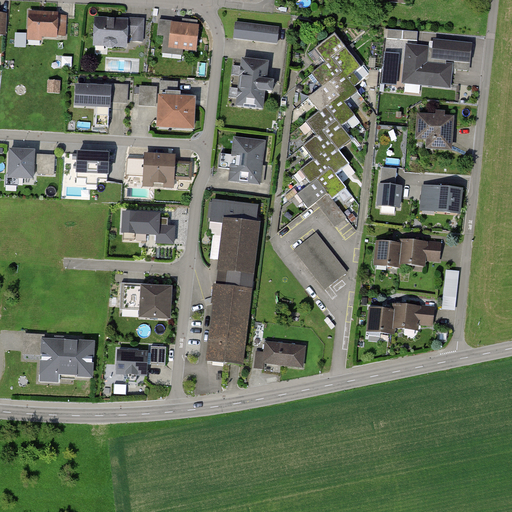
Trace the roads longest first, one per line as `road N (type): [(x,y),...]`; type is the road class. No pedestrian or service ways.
road 1 (residential): [(499,0),(455,360)]
road 2 (residential): [(210,143),(0,134)]
road 3 (tertiary): [(0,411),(174,412)]
road 4 (tertiary): [(174,412),(336,384)]
road 5 (residential): [(342,317),(350,259),(318,218),(282,246)]
road 6 (residential): [(189,270),(174,412)]
road 7 (residential): [(208,9),(222,58),(210,143)]
road 8 (residential): [(210,143),(189,270)]
road 9 (residential): [(189,270),(64,263)]
road 10 (tertiary): [(336,384),(455,360)]
